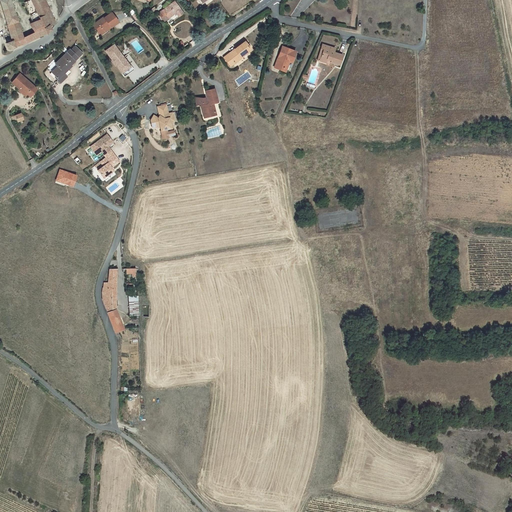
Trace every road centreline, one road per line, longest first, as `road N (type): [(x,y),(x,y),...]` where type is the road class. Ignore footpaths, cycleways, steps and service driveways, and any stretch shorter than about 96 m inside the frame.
road 1 (unclassified): [(116,107),(136,154),(97,283),(112,341),(113,428)]
road 2 (tertiary): [(270,0),(116,107)]
road 3 (tertiary): [(116,107),(0,192)]
road 4 (unclassified): [(0,349),(85,420),(113,428)]
road 5 (unclassified): [(113,428),(205,511)]
